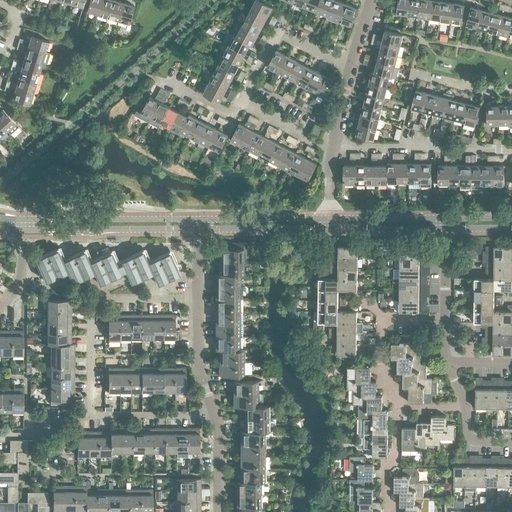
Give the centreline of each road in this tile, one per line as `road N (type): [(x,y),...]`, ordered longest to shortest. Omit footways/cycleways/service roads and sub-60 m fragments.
road 1 (residential): [(91,415),(91,310),(106,297),(197,297)]
road 2 (residential): [(511,150),(334,146)]
road 3 (tertiary): [(22,229),(199,228)]
road 4 (tertiary): [(199,219),(23,219)]
road 5 (tertiary): [(330,218),(199,219)]
road 6 (tertiary): [(199,228),(330,228)]
road 7 (residential): [(91,415),(213,410)]
